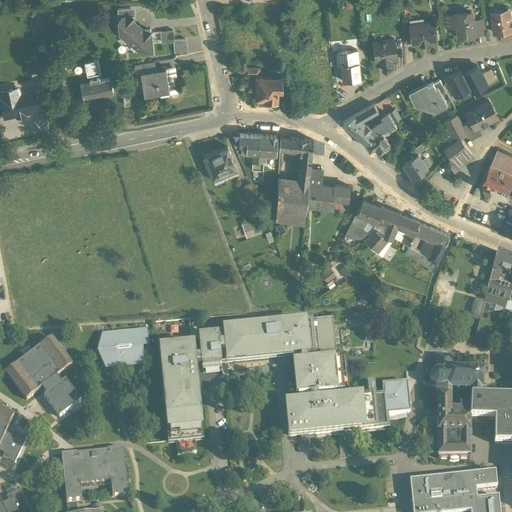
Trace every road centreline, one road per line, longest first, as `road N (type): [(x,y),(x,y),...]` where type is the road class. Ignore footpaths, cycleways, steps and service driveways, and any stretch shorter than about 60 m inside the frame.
road 1 (residential): [(511,47),(418,66),(320,128)]
road 2 (tertiary): [(227,120),(67,153)]
road 3 (tertiary): [(449,224),(320,128)]
road 4 (unclassified): [(511,112),(486,141),(449,224)]
road 5 (residential): [(227,120),(201,0)]
